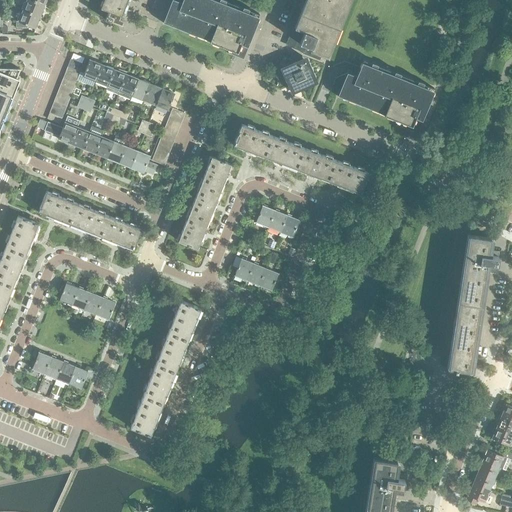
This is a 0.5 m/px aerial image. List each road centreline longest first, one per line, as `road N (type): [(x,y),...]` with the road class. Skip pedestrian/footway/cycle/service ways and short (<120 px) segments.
road 1 (residential): [(222,291),(270,312),(287,307),(321,221),(314,207),(250,186),(207,285)]
road 2 (residential): [(243,88),(410,157),(511,217)]
road 3 (residential): [(82,422),(155,450),(222,291)]
road 4 (residential): [(2,391),(56,258),(138,286)]
road 5 (residential): [(163,217),(9,157)]
road 6 (residential): [(163,217),(217,78)]
road 7 (residential): [(82,422),(138,286)]
road 8 (residential): [(496,378),(445,511)]
